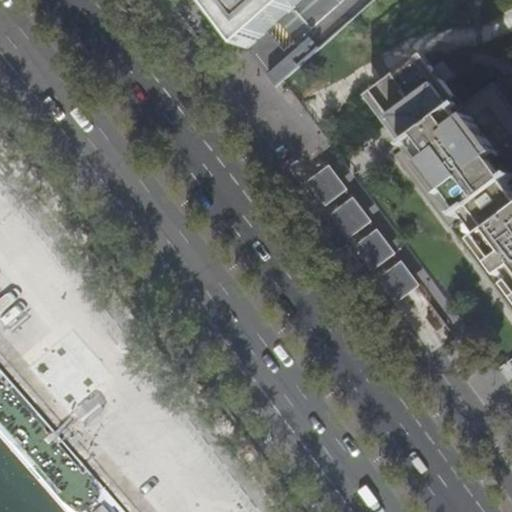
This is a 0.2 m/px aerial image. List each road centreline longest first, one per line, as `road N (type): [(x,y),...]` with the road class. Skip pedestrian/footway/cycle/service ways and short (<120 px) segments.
road 1 (tertiary): [(511,484),(148,0)]
road 2 (primary): [(454,511),(129,78)]
road 3 (primary): [(63,92),(378,511)]
